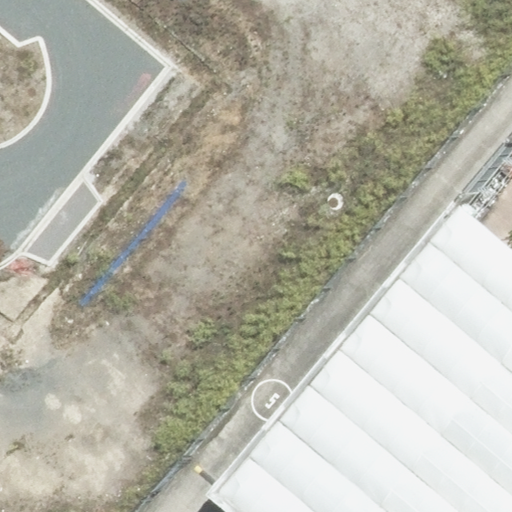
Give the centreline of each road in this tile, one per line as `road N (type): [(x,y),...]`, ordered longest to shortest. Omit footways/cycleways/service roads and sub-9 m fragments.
road 1 (unknown): [(181,511),(492,130)]
road 2 (unclassified): [(0,187),(42,175),(91,117),(96,66),(75,11),(61,0)]
